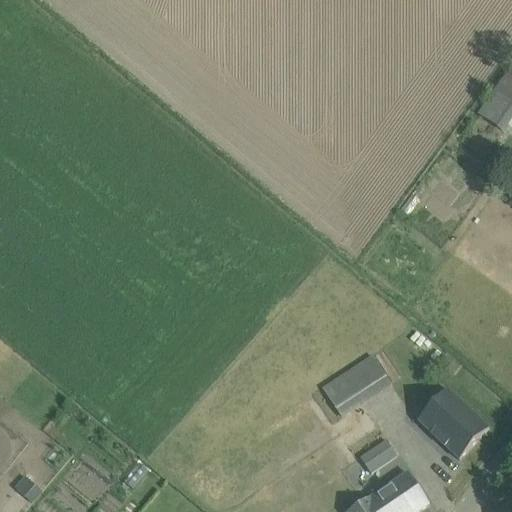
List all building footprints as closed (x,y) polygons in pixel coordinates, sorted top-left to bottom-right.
[(511,72),(502,86),(482,114),(504,130),(511,118),(511,72)] [(349,385),(361,377),(374,396),(390,385),(372,359),(344,378),(349,385)] [(450,397),(421,429),(462,467),(491,435),(450,397)] [(361,460),(372,476),(398,459),(387,443),(361,460)] [(134,462),(123,484),(137,492),(149,469),(134,462)] [(422,511),(429,507),(418,491),(406,474),(350,511),(422,511)]
